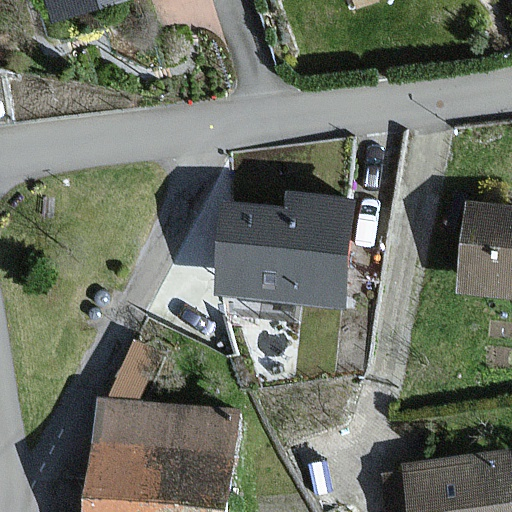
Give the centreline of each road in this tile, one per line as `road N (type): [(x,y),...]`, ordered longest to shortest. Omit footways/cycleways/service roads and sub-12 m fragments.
road 1 (residential): [(0,157),(511,92)]
road 2 (residential): [(9,511),(0,392)]
